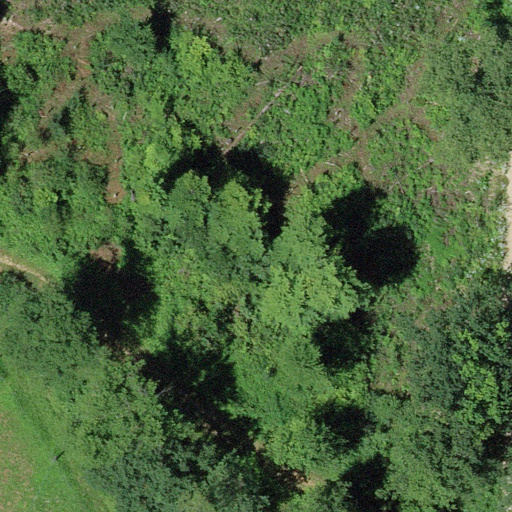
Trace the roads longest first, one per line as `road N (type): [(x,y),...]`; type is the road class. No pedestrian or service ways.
road 1 (track): [(412,511),(257,444),(0,240)]
road 2 (track): [(0,309),(131,511)]
